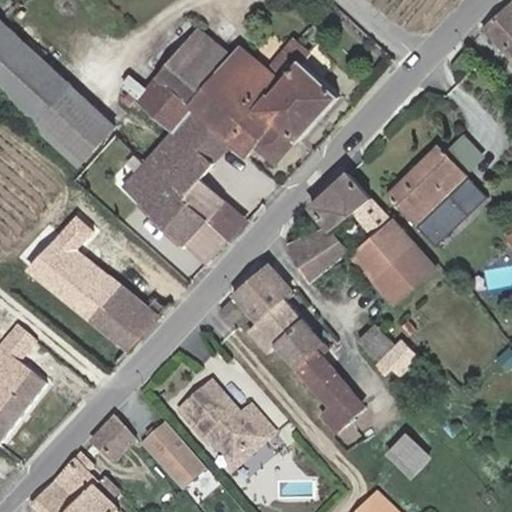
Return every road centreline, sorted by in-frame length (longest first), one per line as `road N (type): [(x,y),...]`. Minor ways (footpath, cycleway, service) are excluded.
road 1 (tertiary): [(427,62),(11,505)]
road 2 (unknown): [(132,116),(101,96),(123,64),(168,33),(254,0)]
road 3 (unknown): [(114,396),(0,298)]
